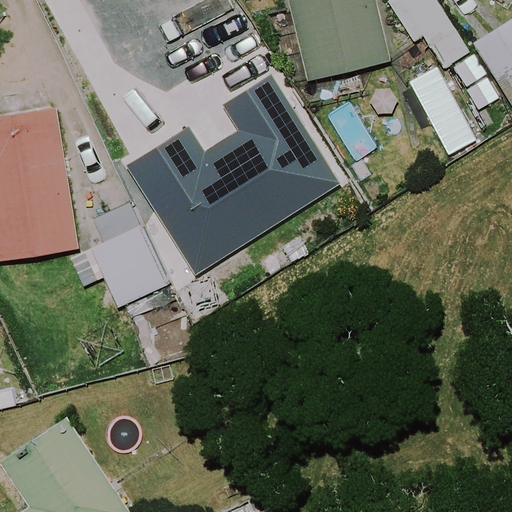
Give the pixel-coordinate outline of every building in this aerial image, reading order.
[(135,0),(121,18),(131,27),(90,75),(163,138),(248,156),(264,81),(208,69),(223,47),(189,18),(168,0),(135,0)] [(384,63),(370,0),(282,0),(301,82),(384,63)] [(0,260),(71,247),(46,108),(0,116),(0,260)] [(170,198),(136,131),(101,149),(135,216),(170,198)] [(140,226),(167,283),(209,263),(182,205),(140,226)] [(167,283),(140,226),(89,250),(116,307),(167,283)] [(121,511),(70,433),(10,473),(33,507),(24,511),(121,511)]
